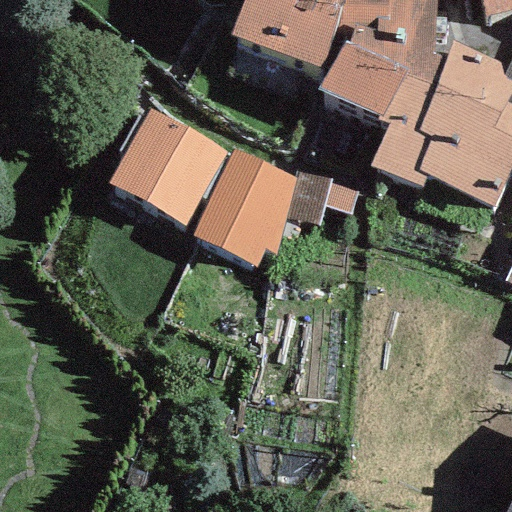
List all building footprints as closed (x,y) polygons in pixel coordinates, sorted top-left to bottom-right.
[(244,0),(229,35),(320,68),(335,27),(344,0),(244,0)] [(344,0),(335,27),(353,32),(348,45),(344,41),(317,92),(381,118),(402,77),(431,88),(446,55),(433,53),(435,18),(436,0),(344,0)] [(511,0),(480,0),(484,20),(511,11),(511,0)] [(506,68),(452,43),(450,46),(446,55),(431,88),(402,77),(381,118),(379,121),(388,126),(367,165),(421,188),(426,175),(493,210),(511,167),(511,63),(509,62),(506,68)] [(225,153),(149,110),(107,184),(184,227),(225,153)] [(295,180),(233,151),(192,237),(256,269),(265,250),(274,255),(284,218),(295,180)] [(296,173),(295,180),(284,218),(318,227),(324,206),(331,185),(332,181),(296,173)] [(357,193),(331,185),(324,206),(350,216),(357,193)] [(511,511),(511,496),(503,511),(511,511)]
